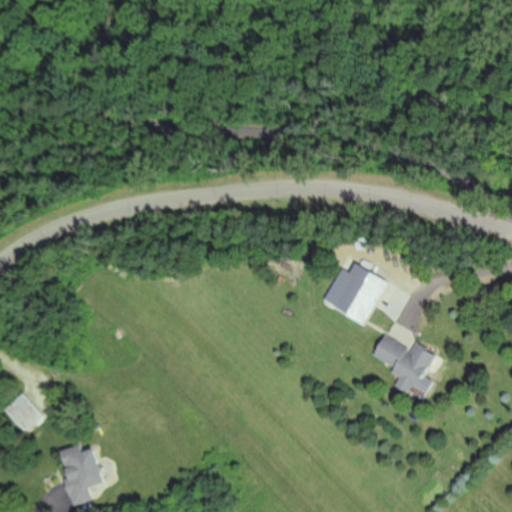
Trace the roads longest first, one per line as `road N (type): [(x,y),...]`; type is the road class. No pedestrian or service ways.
road 1 (residential): [(0,279),(74,229),(219,199),(330,194),(442,210),(511,231)]
road 2 (residential): [(0,108),(351,142),(460,175),(511,217)]
